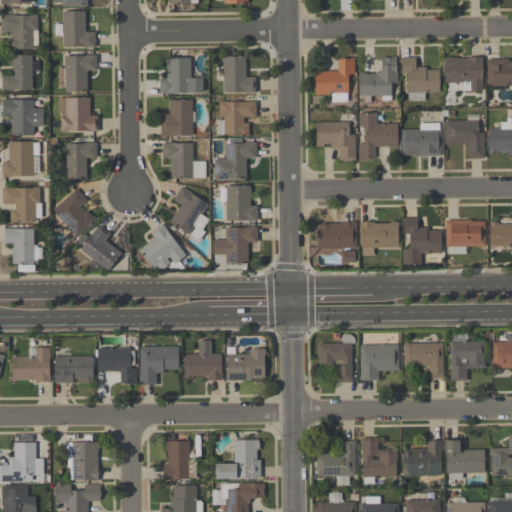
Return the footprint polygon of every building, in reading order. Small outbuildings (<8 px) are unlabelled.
[(62,12),(84,12),(84,33),(94,32),(94,48),(82,49),(82,47),(62,48),(62,12)] [(36,15),(37,31),(32,31),(32,50),(7,50),(7,37),(12,37),(12,32),(0,32),(0,15),(14,15),(14,16),(31,16),(31,15),(36,15)] [(58,88),(58,68),(64,68),(64,57),(84,57),(84,55),(96,55),(96,71),(86,71),(86,93),(64,93),(64,88),(58,88)] [(11,76),(11,56),(31,56),(31,90),(1,91),(1,76),(11,76)] [(245,57),(245,78),(255,78),(255,93),(222,93),(222,57),(245,57)] [(396,57),(396,73),(397,73),(397,83),(390,83),(390,101),(380,101),(380,96),(370,96),(370,103),(363,103),(363,96),(358,96),(358,73),(365,72),(365,74),(375,74),(375,73),(380,73),(380,69),(381,69),(381,58),(396,57)] [(481,91),(463,91),(463,83),(444,83),(444,57),(453,57),(453,58),(466,58),(466,57),(482,57),(482,61),(481,61),(481,91)] [(400,74),(400,58),(416,58),(416,67),(426,67),(426,70),(439,70),(439,93),(424,93),(424,101),(407,101),(407,93),(406,93),(407,74),(400,74)] [(190,59),(190,79),(202,79),(202,94),(159,95),(159,80),(165,79),(165,59),(190,59)] [(354,74),(348,74),(348,95),(347,95),(347,102),(330,103),(330,95),(315,95),(315,71),(337,71),(337,59),(354,59),(354,74)] [(511,86),(486,86),(486,60),(508,59),(508,63),(511,62),(511,86)] [(97,132),(88,132),(66,132),(59,132),(59,117),(64,117),(64,114),(56,114),(56,98),(89,98),(89,116),(97,116),(97,132)] [(33,136),(11,136),(11,116),(1,116),(1,100),(12,100),(12,101),(33,101),(33,109),(43,109),(43,127),(33,127),(33,136)] [(160,137),(159,115),(169,114),(169,101),(191,101),(192,137),(160,137)] [(248,136),(217,136),(217,120),(223,120),(223,118),(218,118),(218,102),(224,102),(224,103),(255,103),(255,118),(243,118),(243,123),(248,123),(248,136)] [(397,148),(388,148),(388,147),(374,147),(374,159),(371,159),(371,160),(358,160),(358,144),(364,144),(364,127),(358,127),(358,113),(376,113),(376,124),(397,124),(397,148)] [(505,122),(505,118),(510,118),(510,117),(511,117),(511,156),(507,156),(507,153),(497,153),(497,154),(488,154),(488,128),(499,128),(499,122),(505,122)] [(467,145),(444,145),(444,121),(478,121),(478,133),(484,133),(484,159),(467,159),(467,145)] [(338,149),(330,150),(330,144),(323,145),(323,147),(315,147),(315,123),(348,122),(348,135),(355,135),(355,160),(351,160),(351,162),(342,162),(342,161),(338,161),(338,149)] [(441,157),(415,157),(415,156),(401,156),(401,130),(419,130),(419,124),(438,124),(438,130),(441,130),(441,157)] [(213,180),(213,160),(225,160),(225,144),(226,144),(226,139),(240,139),(240,144),(243,144),(243,143),(255,143),(256,159),(245,159),(245,179),(213,180)] [(2,178),(2,162),(8,162),(8,142),(32,142),(32,143),(38,143),(38,156),(32,156),(33,177),(10,177),(10,178),(2,178)] [(86,179),(66,179),(66,175),(59,175),(59,162),(65,162),(65,145),(84,144),(84,143),(96,143),(96,159),(86,159),(86,179)] [(203,184),(189,184),(189,179),(170,179),(170,158),(162,158),(162,143),(173,143),(173,144),(192,144),(192,161),(202,161),(202,168),(203,168),(203,184)] [(256,222),(248,222),(248,221),(225,221),(225,199),(223,199),(223,189),(225,189),(225,186),(250,186),(250,206),(256,206),(256,222)] [(169,223),(180,206),(172,201),(181,187),(191,193),(190,194),(208,205),(201,216),(208,220),(201,230),(205,233),(199,242),(189,236),(194,228),(193,227),(188,235),(169,223)] [(39,188),(39,203),(41,203),(41,219),(35,219),(35,222),(16,223),(10,224),(9,210),(11,210),(11,205),(2,205),(2,188),(16,188),(16,189),(32,189),(32,188),(39,188)] [(77,238),(52,211),(75,189),(86,201),(79,208),(83,213),(86,211),(95,221),(77,238)] [(440,231),(440,253),(421,253),(421,264),(402,264),(402,250),(409,250),(409,234),(403,234),(403,218),(418,218),(418,228),(428,228),(428,231),(440,231)] [(484,222),(485,247),(465,247),(465,254),(449,254),(449,247),(445,247),(445,221),(471,220),(471,222),(484,222)] [(355,222),(356,249),(316,249),(316,224),(340,223),(340,222),(355,222)] [(361,256),(361,248),(359,248),(359,223),(363,223),(366,222),(368,223),(373,223),(373,224),(389,224),(389,222),(397,222),(397,248),(373,248),(373,255),(361,256)] [(493,222),(498,223),(498,225),(511,225),(511,247),(489,247),(489,223),(493,222)] [(185,256),(174,264),(169,258),(166,260),(170,264),(160,271),(157,267),(153,270),(138,251),(153,239),(149,233),(162,224),(167,231),(166,231),(185,256)] [(107,271),(80,250),(91,236),(90,236),(98,225),(110,235),(105,241),(121,254),(107,271)] [(213,240),(225,240),(225,228),(245,228),(245,227),(256,227),(256,243),(247,243),(247,264),(225,264),(225,255),(213,255),(213,240)] [(33,248),(39,248),(39,260),(33,260),(33,265),(10,265),(10,244),(2,244),(2,229),(14,229),(14,230),(33,230),(33,248)] [(354,262),(354,250),(341,251),(342,262),(354,262)] [(511,368),(490,368),(490,358),(491,358),(491,342),(505,341),(505,333),(511,333),(511,377),(511,368)] [(316,343),(340,343),(340,335),(341,334),(348,334),(353,338),(353,343),(349,343),(350,378),(351,378),(351,382),(335,382),(334,370),(316,371),(316,343)] [(182,378),(182,374),(183,374),(182,354),(197,354),(197,340),(209,340),(210,354),(220,353),(220,365),(221,365),(221,379),(206,380),(206,376),(192,376),(192,378),(182,378)] [(465,369),(465,380),(448,381),(448,374),(449,374),(449,342),(482,341),(483,362),(484,362),(484,368),(465,369)] [(441,343),(441,373),(442,373),(442,378),(426,378),(426,365),(401,366),(401,359),(402,359),(402,344),(441,343)] [(396,344),(396,365),(397,365),(397,370),(377,371),(377,380),(358,380),(358,375),(359,375),(358,345),(396,344)] [(138,346),(177,346),(177,369),(162,369),(162,372),(155,372),(155,384),(138,384),(138,346)] [(49,347),(49,358),(48,358),(48,377),(49,377),(49,382),(46,382),(46,381),(37,381),(37,382),(34,382),(34,379),(10,379),(10,356),(33,356),(33,347),(49,347)] [(118,383),(118,371),(105,371),(105,372),(96,372),(96,356),(94,356),(94,349),(96,349),(96,347),(128,347),(128,351),(133,350),(133,365),(128,365),(128,368),(135,368),(135,384),(130,384),(130,383),(118,383)] [(264,378),(250,378),(251,380),(225,381),(224,376),(225,376),(225,347),(233,347),(233,353),(248,353),(248,348),(264,348),(264,355),(263,355),(263,375),(264,375),(264,378)] [(53,356),(91,356),(91,358),(93,358),(93,364),(91,364),(91,381),(81,381),(81,379),(71,379),(71,382),(53,382),(53,356)] [(511,435),(511,475),(490,476),(489,454),(488,454),(488,448),(507,447),(507,435),(511,435)] [(362,484),(362,477),(361,477),(361,443),(359,443),(359,437),(376,437),(376,450),(395,450),(395,460),(395,477),(372,477),(372,484),(362,484)] [(232,440),(257,439),(257,441),(259,444),(258,447),(258,449),(255,449),(255,459),(259,459),(259,478),(214,478),(214,463),(233,463),(232,440)] [(96,480),(93,480),(93,479),(85,479),(83,480),(81,479),(69,480),(69,467),(66,468),(66,450),(63,450),(63,442),(80,442),(83,440),(85,442),(97,441),(97,451),(96,451),(96,471),(97,472),(96,474),(96,480)] [(188,461),(195,461),(195,478),(177,478),(177,479),(162,479),(162,478),(161,472),(162,467),(162,465),(167,465),(167,450),(164,450),(163,446),(164,440),(188,440),(188,461)] [(439,440),(440,475),(401,475),(401,450),(407,450),(407,448),(426,448),(426,440),(439,440)] [(459,450),(483,450),(483,473),(461,473),(461,479),(450,479),(450,473),(444,473),(444,454),(443,454),(443,440),(459,440),(459,450)] [(354,475),(316,476),(315,460),(314,461),(314,454),(337,453),(337,441),(354,441),(354,446),(353,446),(354,475)] [(0,482),(0,464),(7,464),(7,457),(12,457),(12,450),(10,450),(10,442),(34,442),(34,458),(42,458),(42,474),(30,475),(30,481),(23,481),(23,482),(0,482)] [(220,498),(220,483),(238,483),(238,482),(247,482),(247,483),(251,483),(253,482),(254,483),(263,482),(263,489),(262,489),(262,492),(263,492),(263,497),(254,497),(253,498),(251,497),(250,497),(250,498),(248,498),(248,502),(247,502),(247,511),(224,511),(224,498),(220,498)] [(63,511),(63,503),(54,503),(54,484),(69,484),(69,490),(83,490),(83,484),(100,484),(100,490),(99,490),(99,500),(86,501),(86,511),(63,511)] [(169,508),(169,498),(172,498),(172,484),(177,484),(177,485),(195,485),(195,500),(199,500),(201,503),(201,511),(159,511),(159,508),(169,508)] [(1,511),(1,500),(0,500),(0,485),(26,485),(26,496),(34,496),(34,505),(35,505),(35,511),(1,511)] [(316,511),(316,502),(327,502),(327,493),(331,492),(331,491),(337,491),(337,492),(340,492),(340,499),(342,499),(342,502),(354,502),(354,511),(316,511)] [(359,511),(359,503),(364,503),(364,496),(378,496),(378,503),(398,503),(398,511),(359,511)] [(404,511),(404,500),(438,499),(438,511),(404,511)] [(511,501),(511,511),(488,511),(488,501),(511,501)] [(445,511),(445,503),(483,503),(483,511),(445,511)]
